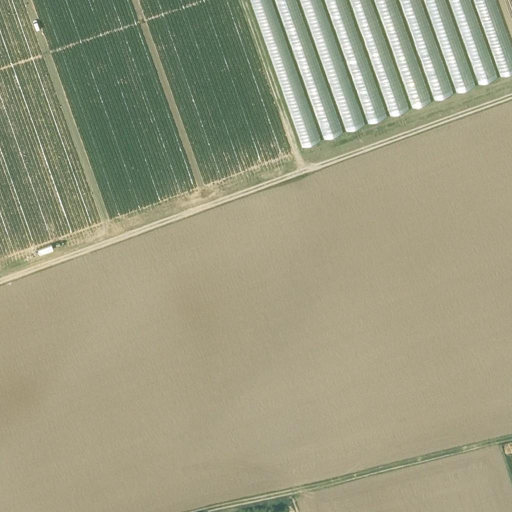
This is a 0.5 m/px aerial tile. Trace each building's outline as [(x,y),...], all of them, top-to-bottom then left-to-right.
[(490,41),(499,76),(511,72),(511,48),(509,37),(490,41)] [(481,84),(495,78),(481,42),(466,48),(481,84)] [(446,59),(457,92),(475,86),(467,62),(460,64),(459,60),(455,62),(453,56),(446,59)] [(433,99),(452,95),(444,65),(425,70),(433,99)] [(410,107),(429,103),(421,70),(403,75),(410,107)] [(389,115),(408,110),(400,80),(393,81),(394,85),(382,88),(389,115)] [(359,95),(367,123),(386,117),(380,96),(372,99),(371,92),(359,95)] [(349,104),(348,99),(338,101),(345,130),(364,126),(358,101),(349,104)] [(322,138),(341,134),(334,101),(315,106),(322,138)] [(302,146),(320,141),(310,110),(308,111),(309,114),(304,115),(301,105),(290,109),(302,146)]
